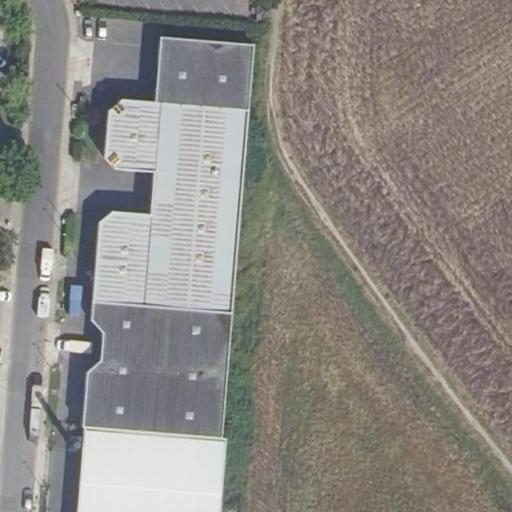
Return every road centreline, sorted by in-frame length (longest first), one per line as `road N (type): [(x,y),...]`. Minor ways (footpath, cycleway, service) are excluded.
road 1 (residential): [(42,0),(54,32),(15,511)]
road 2 (track): [(511,485),(278,163)]
road 3 (unknown): [(113,0),(263,10)]
